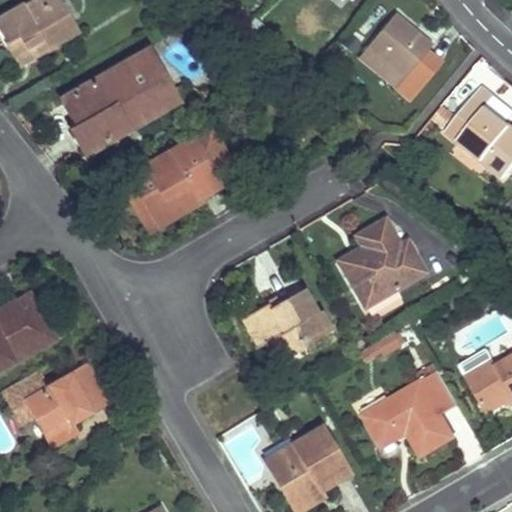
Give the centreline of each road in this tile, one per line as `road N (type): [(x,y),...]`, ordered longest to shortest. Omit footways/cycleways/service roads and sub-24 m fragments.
road 1 (residential): [(345,182),(125,305)]
road 2 (residential): [(125,305),(240,511)]
road 3 (residential): [(50,201),(125,305)]
